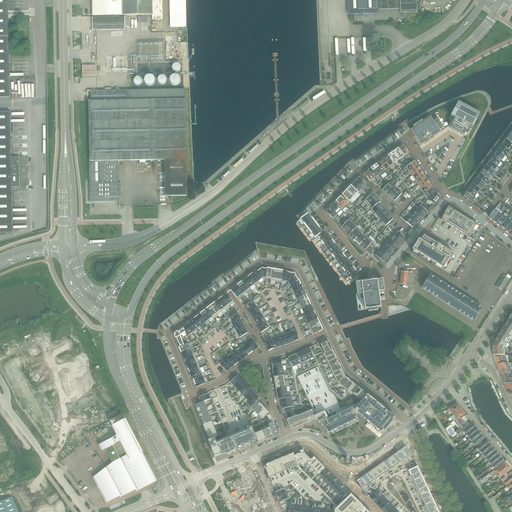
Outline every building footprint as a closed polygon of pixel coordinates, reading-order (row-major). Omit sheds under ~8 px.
[(0,0),(0,97),(10,97),(7,0),(0,0)] [(121,0),(91,0),(92,16),(122,15),(121,0)] [(121,0),(122,15),(152,15),(152,20),(162,19),(161,0),(121,0)] [(347,0),(349,15),(379,14),(379,10),(379,9),(401,8),(401,12),(405,12),(405,13),(417,13),(416,0),(347,0)] [(92,17),(92,30),(124,29),(124,17),(92,17)] [(145,83),(146,84),(147,85),(148,85),(149,86),(150,86),(151,86),(152,85),(153,85),(153,84),(154,84),(154,83),(155,83),(155,82),(155,81),(155,80),(155,79),(154,78),(154,77),(153,77),(153,76),(152,76),(151,76),(151,75),(150,75),(149,75),(148,76),(147,76),(146,77),(145,78),(145,79),(145,80),(145,81),(145,82),(145,83)] [(171,78),(170,78),(170,79),(170,80),(170,81),(170,82),(171,82),(171,83),(172,83),(172,84),(173,85),(174,85),(175,85),(176,85),(177,85),(178,84),(179,84),(179,83),(180,83),(180,82),(180,81),(181,81),(181,80),(181,79),(180,79),(180,78),(180,77),(179,76),(178,75),(177,75),(176,75),(175,75),(174,75),(173,75),(173,76),(172,76),(171,77),(171,78)] [(160,76),(160,77),(159,77),(159,78),(158,78),(158,79),(158,80),(158,81),(158,82),(158,83),(159,83),(159,84),(160,84),(161,84),(161,85),(162,85),(163,85),(164,85),(164,84),(165,84),(166,83),(166,82),(166,81),(167,81),(167,80),(166,80),(166,79),(166,78),(165,77),(164,76),(163,76),(162,76),(161,76),(160,76)] [(173,196),(187,196),(187,181),(186,135),(185,89),(87,91),(91,91),(91,101),(89,101),(89,103),(90,160),(89,160),(89,159),(89,193),(90,202),(119,201),(119,207),(118,161),(164,160),(165,196),(173,196)] [(454,119),(449,128),(466,137),(471,127),(472,128),(480,113),(458,102),(450,117),(454,119)] [(0,112),(0,232),(13,232),(12,187),(20,187),(19,157),(11,157),(10,112),(0,112)] [(410,129),(410,130),(415,137),(419,143),(421,146),(421,145),(425,143),(425,144),(430,141),(429,140),(431,138),(432,139),(434,138),(433,137),(440,132),(441,132),(439,130),(444,127),(436,115),(432,118),(430,116),(423,121),(422,120),(413,126),(414,127),(411,130),(410,129)] [(511,144),(506,139),(501,145),(510,151),(509,151),(510,152),(511,149),(511,144)] [(410,155),(403,145),(398,149),(404,157),(403,157),(405,159),(410,155)] [(501,145),(497,150),(505,156),(506,157),(509,151),(510,151),(501,145)] [(393,152),(399,160),(403,157),(404,157),(398,149),(393,152)] [(505,156),(497,150),(494,155),(501,160),(505,156)] [(388,156),(394,164),(399,160),(393,152),(388,156)] [(383,159),(389,167),(394,164),(388,156),(383,159)] [(493,156),(490,161),(497,166),(500,162),(493,156)] [(384,171),(384,170),(389,167),(383,159),(378,163),(384,171)] [(406,167),(409,171),(417,166),(414,161),(406,167)] [(497,166),(490,161),(486,165),(494,170),(497,166)] [(379,174),(380,176),(386,172),(384,170),(384,171),(378,163),(374,166),(379,174)] [(486,165),(483,169),(491,176),(495,171),(494,170),(486,165)] [(369,170),(374,178),(379,174),(374,166),(369,170)] [(409,171),(412,176),(420,170),(417,166),(409,171)] [(483,169),(480,174),(488,180),(491,176),(483,169)] [(369,170),(364,173),(369,181),(374,178),(369,170)] [(420,170),(412,176),(415,180),(423,175),(420,170)] [(480,174),(477,178),(485,184),(487,185),(490,181),(488,180),(480,174)] [(423,175),(415,180),(418,185),(426,179),(426,178),(423,175)] [(362,188),(366,184),(359,177),(355,182),(362,188)] [(477,178),(473,183),(480,189),(481,190),(485,184),(477,178)] [(426,179),(418,185),(421,189),(429,184),(426,179)] [(358,193),(362,188),(355,182),(351,186),(358,193)] [(393,186),(389,182),(382,190),(387,194),(393,186)] [(473,183),(470,188),(477,193),(480,189),(473,183)] [(429,184),(421,189),(420,190),(423,194),(432,188),(429,184)] [(354,197),(358,193),(351,186),(346,190),(354,197)] [(397,189),(393,186),(387,194),(391,197),(397,189)] [(425,200),(427,198),(435,193),(435,192),(432,188),(423,194),(422,195),(425,200)] [(470,188),(467,191),(474,197),(477,193),(470,188)] [(391,197),(395,201),(402,193),(397,189),(391,197)] [(350,201),(354,197),(346,190),(342,195),(349,202),(350,201)] [(474,197),(467,191),(463,197),(471,203),(475,198),(474,197)] [(435,192),(435,193),(427,198),(429,200),(428,200),(433,204),(435,202),(438,199),(440,196),(435,192)] [(364,201),(368,205),(376,198),(373,193),(364,201)] [(346,206),(346,207),(347,208),(351,203),(350,201),(349,202),(342,195),(338,199),(346,206)] [(368,205),(371,209),(378,203),(379,203),(380,202),(376,198),(368,205)] [(341,210),(342,211),(346,207),(346,206),(338,199),(334,203),(341,210)] [(337,214),(341,210),(334,203),(330,208),(337,214)] [(375,213),(382,207),(379,203),(378,203),(371,209),(370,210),(374,214),(375,213)] [(420,205),(416,210),(423,216),(427,211),(420,205)] [(441,219),(469,237),(472,231),(473,230),(477,224),(448,206),(444,214),(441,219)] [(375,213),(378,217),(386,211),(382,207),(375,213)] [(339,216),(337,214),(330,208),(325,212),(334,220),(339,216)] [(416,210),(413,214),(420,220),(423,216),(416,210)] [(488,217),(493,220),(498,213),(494,210),(488,217)] [(378,217),(382,221),(389,215),(386,211),(378,217)] [(493,220),(496,223),(502,216),(498,213),(493,220)] [(308,214),(301,219),(304,224),(312,218),(311,218),(308,214)] [(413,214),(409,217),(409,218),(416,224),(420,220),(413,214)] [(380,223),(384,227),(393,219),(389,215),(382,221),(380,223)] [(496,223),(500,226),(507,218),(503,215),(502,216),(496,223)] [(412,228),(416,224),(409,218),(409,217),(408,216),(404,220),(412,228)] [(312,218),(304,224),(308,229),(315,223),(312,218)] [(342,227),(346,231),(354,222),(349,218),(342,227)] [(500,226),(505,230),(511,223),(511,222),(507,218),(500,226)] [(346,231),(350,234),(356,227),(357,227),(358,226),(354,222),(346,231)] [(315,223),(308,229),(311,233),(319,227),(315,223)] [(319,227),(311,233),(312,233),(315,238),(317,236),(324,230),(325,230),(324,230),(322,232),(319,228),(319,227)] [(348,236),(353,239),(360,231),(357,227),(356,227),(350,234),(348,236)] [(392,234),(401,241),(404,237),(396,229),(392,234)] [(324,230),(317,236),(321,240),(328,235),(324,230)] [(353,239),(357,243),(364,234),(360,231),(353,239)] [(357,243),(361,246),(369,238),(364,234),(357,243)] [(397,245),(401,241),(392,234),(388,238),(397,245)] [(321,240),(321,241),(324,245),(331,239),(328,235),(321,240)] [(419,240),(412,250),(445,270),(454,255),(424,236),(421,241),(419,240)] [(373,241),(369,238),(361,246),(365,250),(367,248),(373,241)] [(394,249),(397,245),(388,238),(385,242),(394,249)] [(331,239),(324,245),(328,249),(335,244),(332,239),(331,239)] [(390,253),(394,249),(385,242),(381,246),(382,247),(390,253)] [(335,244),(328,249),(331,254),(338,248),(335,244)] [(379,251),(387,258),(390,253),(382,247),(379,251)] [(331,254),(335,259),(335,258),(342,253),(338,248),(331,254)] [(383,262),(387,258),(379,251),(378,250),(374,254),(383,262)] [(342,253),(335,258),(338,263),(345,257),(346,257),(342,253)] [(345,257),(338,263),(342,267),(349,262),(345,257)] [(342,267),(342,268),(345,272),(352,266),(349,262),(342,267)] [(352,266),(345,272),(349,276),(356,271),(352,266)] [(256,270),(252,273),(259,283),(259,282),(258,281),(264,277),(262,268),(257,271),(256,270)] [(267,269),(262,268),(264,277),(266,277),(265,278),(270,278),(270,280),(272,269),(267,268),(267,269)] [(283,271),(281,282),(282,280),(289,281),(295,273),(288,272),(288,271),(283,271)] [(356,271),(349,276),(352,281),(356,279),(356,278),(360,275),(359,275),(356,271)] [(399,284),(407,285),(408,272),(401,271),(399,284)] [(252,273),(248,277),(255,286),(259,283),(252,273)] [(295,273),(289,281),(292,288),(290,289),(291,289),(301,284),(299,279),(298,280),(295,273)] [(422,288),(469,319),(474,321),(482,308),(430,275),(422,288)] [(496,286),(502,290),(509,279),(503,275),(496,286)] [(248,277),(244,280),(251,289),(250,288),(254,285),(255,286),(248,277)] [(363,294),(365,310),(381,308),(379,292),(384,291),(383,279),(356,282),(357,295),(363,294)] [(244,280),(239,283),(246,292),(251,289),(244,280)] [(239,283),(235,287),(242,296),(246,292),(239,283)] [(301,284),(291,289),(293,295),(304,290),(301,284)] [(235,287),(231,290),(237,298),(241,294),(242,296),(235,287)] [(304,290),(293,295),(295,300),(306,295),(304,290)] [(227,293),(222,296),(229,305),(234,302),(227,293)] [(306,295),(295,300),(296,300),(297,299),(299,303),(298,304),(308,299),(306,295)] [(222,296),(218,299),(225,309),(229,305),(222,296)] [(218,299),(214,302),(221,312),(225,309),(218,299)] [(308,299),(298,304),(300,309),(311,304),(308,299)] [(254,300),(245,306),(248,311),(255,306),(257,305),(254,300)] [(214,302),(210,306),(217,315),(221,312),(214,302)] [(311,304),(300,309),(302,309),(304,313),(313,309),(311,304)] [(210,306),(206,309),(212,316),(212,317),(213,318),(217,315),(210,306)] [(255,306),(248,311),(251,315),(258,310),(255,306)] [(206,309),(202,312),(208,320),(212,317),(212,316),(206,309)] [(258,310),(251,315),(253,319),(263,313),(259,309),(258,310)] [(313,309),(304,313),(306,318),(315,314),(313,309)] [(202,312),(198,315),(204,323),(208,320),(202,312)] [(238,313),(228,319),(231,324),(232,323),(240,319),(241,318),(238,313)] [(263,313),(253,319),(256,323),(264,318),(266,317),(263,313)] [(315,314),(306,318),(309,323),(307,324),(318,319),(315,314)] [(198,315),(194,318),(200,326),(204,323),(198,315)] [(511,316),(510,320),(494,345),(494,355),(494,356),(506,355),(504,355),(504,348),(505,346),(507,348),(509,344),(507,343),(511,334),(511,316)] [(194,318),(190,321),(196,329),(200,326),(194,318)] [(264,318),(256,323),(259,327),(259,328),(267,322),(264,318)] [(240,319),(232,323),(234,328),(235,328),(242,323),(240,319)] [(318,319),(307,324),(310,329),(320,324),(318,319)] [(190,321),(186,324),(192,332),(196,329),(190,321)] [(259,327),(258,328),(261,333),(263,331),(266,330),(268,328),(270,327),(267,322),(259,328),(259,327)] [(234,328),(233,329),(236,334),(237,333),(245,328),(242,323),(235,328),(234,328)] [(186,324),(182,327),(185,332),(188,335),(192,332),(186,324)] [(320,324),(310,329),(312,335),(323,330),(320,324)] [(175,333),(174,335),(175,338),(180,336),(185,332),(182,327),(175,333)] [(245,328),(237,333),(240,337),(241,337),(244,335),(246,334),(248,333),(245,328)] [(291,331),(286,333),(289,343),(294,342),(291,333),(291,331)] [(291,333),(294,342),(300,340),(299,339),(297,331),(291,333)] [(286,333),(280,335),(284,345),(289,343),(286,333)] [(280,335),(275,337),(279,347),(284,345),(280,335)] [(180,336),(175,338),(179,347),(184,345),(180,336)] [(275,337),(270,338),(274,349),(279,347),(275,337)] [(270,338),(265,340),(266,343),(265,343),(266,347),(267,346),(269,351),(274,349),(270,338)] [(327,339),(318,343),(321,349),(330,344),(327,339)] [(253,340),(249,343),(255,350),(259,347),(253,340)] [(249,343),(245,346),(250,353),(255,350),(249,343)] [(184,345),(179,347),(181,352),(190,349),(188,344),(184,345)] [(330,344),(321,349),(323,354),(332,350),(330,344)] [(245,346),(241,349),(246,356),(250,353),(245,346)] [(310,348),(305,350),(309,359),(314,357),(310,348)] [(190,349),(181,352),(183,357),(192,354),(190,349)] [(237,352),(242,359),(246,356),(241,349),(237,352)] [(236,350),(231,354),(233,355),(238,363),(242,359),(237,352),(236,350)] [(305,350),(301,352),(305,361),(309,359),(305,350)] [(332,350),(323,354),(325,358),(334,354),(332,350)] [(301,352),(296,354),(301,363),(305,361),(301,352)] [(192,354),(183,357),(185,362),(196,358),(194,353),(192,354)] [(296,354),(292,356),(297,365),(301,363),(296,354)] [(334,354),(325,358),(327,362),(336,358),(334,354)] [(233,355),(229,358),(234,366),(238,363),(233,355)] [(511,355),(506,355),(494,356),(497,364),(508,363),(511,362),(511,355)] [(292,356),(288,358),(292,367),(297,365),(292,356)] [(196,358),(185,362),(187,367),(198,363),(196,358)] [(225,361),(230,369),(234,366),(229,358),(225,361)] [(336,358),(327,362),(330,368),(339,363),(336,358)] [(224,360),(219,363),(226,372),(230,369),(225,361),(224,360)] [(198,363),(187,367),(189,372),(200,368),(198,363)] [(339,363),(330,368),(332,373),(341,368),(339,363)] [(200,368),(189,372),(191,378),(192,377),(201,373),(201,374),(202,373),(200,368)] [(341,368),(332,373),(334,377),(343,373),(341,368)] [(201,373),(192,377),(194,382),(203,378),(201,374),(201,373)] [(343,373),(334,377),(336,381),(339,383),(345,376),(343,373)] [(238,375),(230,382),(235,386),(242,379),(238,375)] [(339,383),(339,384),(343,388),(349,380),(345,376),(339,383)] [(203,378),(194,382),(196,387),(205,384),(203,378)] [(242,379),(235,386),(239,391),(246,384),(242,379)] [(349,380),(343,388),(347,391),(354,384),(349,380)] [(246,384),(239,391),(242,395),(250,388),(246,384)] [(354,384),(347,391),(352,395),(358,387),(354,384)] [(323,411),(314,415),(316,419),(327,429),(328,432),(358,418),(357,416),(359,415),(382,434),(396,418),(366,394),(358,387),(352,395),(360,401),(362,403),(360,404),(327,420),(323,411)] [(250,388),(242,395),(246,398),(253,391),(250,388)] [(253,391),(246,398),(249,402),(256,395),(253,391)] [(208,393),(199,397),(201,402),(204,401),(204,402),(211,399),(208,393)] [(256,395),(249,402),(252,405),(258,400),(260,398),(256,395)] [(252,405),(250,407),(254,411),(262,404),(258,400),(252,405)] [(201,402),(195,405),(197,410),(206,407),(204,402),(204,401),(201,402)] [(262,404),(254,411),(258,415),(265,408),(262,404)] [(462,409),(457,404),(448,409),(451,413),(453,415),(462,409)] [(206,407),(197,410),(199,415),(208,412),(206,407)] [(265,408),(258,415),(262,420),(270,413),(265,408)] [(467,415),(462,409),(453,415),(450,417),(453,421),(457,420),(467,415)] [(312,410),(307,412),(311,421),(316,419),(314,415),(312,410)] [(208,412),(199,415),(201,420),(210,417),(208,412)] [(307,412),(302,414),(306,423),(311,421),(307,412)] [(302,414),(297,416),(301,425),(306,423),(302,414)] [(154,477),(129,429),(122,415),(110,421),(117,435),(100,444),(100,445),(101,445),(103,449),(102,450),(103,450),(105,449),(112,463),(94,477),(98,485),(103,495),(107,503),(108,502),(107,501),(137,486),(145,482),(154,477)] [(457,420),(453,421),(460,429),(456,433),(458,435),(461,432),(473,423),(472,421),(470,419),(467,415),(457,420)] [(297,416),(292,418),(296,427),(301,425),(297,416)] [(210,417),(201,420),(203,425),(212,422),(210,417)] [(292,418),(287,420),(291,429),(296,427),(292,418)] [(212,422),(203,425),(205,430),(214,427),(212,422)] [(504,462),(498,454),(496,452),(495,451),(489,444),(486,440),(485,440),(484,439),(481,435),(482,435),(478,431),(478,430),(476,427),(473,423),(462,433),(465,436),(464,436),(467,440),(470,444),(473,448),(474,447),(475,448),(475,449),(475,450),(484,461),(484,460),(493,471),(504,462)] [(275,425),(269,427),(273,436),(278,434),(275,425)] [(214,427),(205,430),(207,435),(216,432),(214,427)] [(209,440),(208,441),(211,448),(211,449),(215,457),(225,453),(226,454),(225,454),(226,454),(227,456),(259,443),(258,442),(258,443),(254,433),(255,433),(252,427),(238,432),(233,434),(216,441),(215,438),(209,440)] [(269,427),(264,429),(268,438),(273,436),(269,427)] [(264,429),(259,431),(263,440),(268,438),(264,429)] [(255,433),(254,433),(258,443),(258,442),(263,440),(259,431),(255,433)] [(216,432),(207,435),(209,440),(215,438),(219,437),(216,432)] [(406,446),(401,449),(407,458),(412,455),(411,454),(406,447),(406,446)] [(401,449),(396,453),(403,462),(407,458),(401,449)] [(267,468),(265,468),(265,469),(266,469),(269,477),(269,478),(270,477),(273,476),(273,475),(272,474),(300,463),(301,464),(301,465),(303,467),(304,467),(307,464),(311,460),(311,459),(310,459),(304,453),(305,453),(304,453),(303,451),(303,450),(302,450),(300,451),(300,452),(300,453),(298,454),(297,454),(294,455),(293,453),(290,455),(289,455),(283,458),(282,458),(282,459),(276,462),(275,460),(275,461),(268,464),(268,463),(267,464),(268,464),(266,465),(267,468)] [(396,453),(392,456),(398,464),(402,461),(403,462),(396,453)] [(311,460),(307,464),(311,467),(318,460),(314,456),(311,460)] [(392,456),(388,459),(393,467),(398,464),(392,456)] [(388,459),(383,462),(389,470),(393,467),(388,459)] [(318,460),(311,467),(314,471),(322,464),(318,460)] [(383,462),(379,465),(385,474),(385,473),(389,470),(383,462)] [(506,463),(502,466),(494,472),(496,474),(488,481),(491,485),(495,481),(497,480),(499,478),(511,469),(506,463)] [(322,464),(314,471),(318,475),(326,468),(322,464)] [(379,465),(374,468),(381,477),(385,474),(379,465)] [(417,466),(408,471),(411,475),(409,476),(420,472),(417,466)] [(326,468),(318,475),(322,479),(329,471),(326,468)] [(374,468),(370,471),(376,480),(375,479),(379,476),(380,477),(381,477),(374,468)] [(511,474),(511,470),(511,469),(499,478),(502,482),(503,481),(511,474)] [(329,471),(322,479),(324,481),(325,482),(332,475),(329,471)] [(370,471),(365,474),(372,483),(376,480),(370,471)] [(420,472),(409,476),(411,481),(422,476),(420,472)] [(253,473),(231,482),(235,492),(234,492),(239,503),(242,501),(246,511),(250,511),(251,511),(254,511),(261,509),(260,508),(265,506),(260,494),(263,493),(258,482),(257,483),(253,473)] [(365,474),(361,477),(367,486),(368,486),(367,485),(371,482),(372,484),(372,483),(365,474)] [(511,481),(511,474),(503,481),(506,486),(511,481)] [(46,475),(17,486),(19,492),(48,481),(46,475)] [(332,475),(325,482),(328,485),(335,478),(332,475)] [(422,476),(411,481),(412,482),(412,481),(414,486),(424,481),(422,476)] [(361,477),(356,480),(357,481),(362,488),(362,489),(363,490),(367,486),(361,477)] [(335,478),(328,485),(332,489),(339,482),(335,478)] [(424,481),(414,486),(416,491),(427,486),(424,481)] [(339,482),(332,489),(335,492),(342,485),(339,482)] [(342,485),(335,492),(338,496),(346,488),(342,485)] [(427,486),(416,491),(418,496),(429,491),(427,486)] [(285,488),(275,492),(277,497),(287,493),(285,488)] [(346,488),(338,496),(342,499),(349,492),(346,488)] [(377,490),(369,497),(374,502),(382,494),(377,490)] [(429,491),(418,496),(419,496),(421,501),(431,496),(429,491)] [(287,493),(277,497),(279,503),(289,499),(287,493)] [(335,509),(334,511),(368,511),(351,494),(335,509)] [(382,494),(374,502),(378,506),(379,506),(386,499),(382,494)] [(431,496),(421,501),(422,500),(424,505),(423,505),(423,506),(433,501),(431,496)] [(18,511),(12,497),(0,501),(0,511),(18,511)] [(386,499),(379,506),(383,511),(391,504),(386,499)] [(433,501),(423,506),(426,510),(425,510),(425,511),(436,506),(433,501)]
